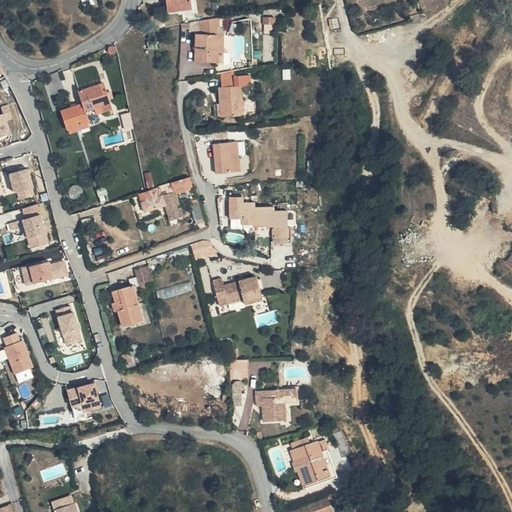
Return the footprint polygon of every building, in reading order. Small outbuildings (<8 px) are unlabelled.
[(165,0),(166,7),(178,6),(178,11),(191,10),(190,0),(165,0)] [(275,26),(274,22),(274,18),(263,19),(263,27),(275,26)] [(216,29),(215,20),(195,23),(197,32),(216,29)] [(285,33),(283,22),(274,22),(275,26),(275,34),(285,33)] [(185,25),(177,26),(179,33),(186,32),(185,25)] [(216,29),(197,32),(198,37),(211,38),(217,36),(216,29)] [(211,38),(198,37),(194,37),(191,64),(216,65),(217,56),(220,56),(222,39),(211,38)] [(231,72),(219,74),(219,88),(214,88),(215,118),(237,117),(237,87),(247,87),(248,76),(231,77),(231,72)] [(85,106),(87,114),(95,112),(97,117),(114,112),(107,87),(82,94),(85,106)] [(7,105),(0,107),(0,109),(1,114),(0,114),(0,135),(7,133),(4,122),(12,119),(7,105)] [(69,131),(79,129),(88,126),(90,125),(87,114),(85,106),(73,109),(61,112),(67,132),(69,131)] [(126,112),(118,114),(122,129),(130,128),(126,112)] [(69,135),(80,132),(89,129),(88,126),(79,129),(69,131),(69,135)] [(213,132),(214,142),(229,140),(228,130),(213,132)] [(213,174),(237,173),(235,141),(211,143),(213,174)] [(32,189),(27,170),(8,175),(13,194),(16,193),(18,200),(32,196),(30,190),(32,189)] [(145,172),(148,185),(155,184),(152,171),(145,172)] [(158,187),(141,192),(143,202),(140,203),(142,211),(163,206),(167,222),(180,218),(174,195),(193,190),(189,180),(171,184),(173,193),(161,196),(158,187)] [(281,238),(300,237),(300,227),(296,227),(295,210),(282,210),(282,206),(263,206),(263,202),(251,202),(251,197),(237,197),(238,219),(251,219),(251,224),(262,224),(262,228),(282,228),(281,238)] [(188,202),(190,209),(197,207),(194,200),(188,202)] [(197,207),(190,209),(195,224),(196,223),(202,222),(197,207)] [(105,210),(91,213),(92,220),(107,218),(105,210)] [(46,243),(38,214),(24,218),(26,228),(23,229),(28,248),(46,243)] [(214,245),(195,249),(197,259),(216,255),(214,245)] [(187,247),(173,251),(175,260),(189,256),(187,247)] [(46,262),(28,267),(32,282),(50,278),(46,262)] [(16,282),(24,282),(23,266),(16,266),(16,282)] [(150,283),(147,269),(133,272),(136,286),(150,283)] [(226,298),(228,307),(245,303),(246,307),(263,303),(256,278),(224,286),(223,279),(212,281),(217,300),(226,298)] [(161,300),(193,288),(190,279),(158,291),(161,300)] [(144,327),(132,286),(111,292),(123,333),(144,327)] [(219,309),(228,307),(226,298),(217,300),(219,309)] [(68,307),(54,312),(66,346),(82,341),(72,314),(71,314),(68,307)] [(21,340),(4,347),(13,370),(30,364),(21,340)] [(140,355),(142,355),(146,352),(149,347),(146,342),(143,340),(137,340),(134,343),(133,348),(135,352),(140,355)] [(202,359),(203,381),(226,380),(225,358),(202,359)] [(94,383),(66,389),(73,417),(100,410),(94,383)] [(248,383),(240,384),(236,388),(236,409),(246,409),(246,396),(249,390),(248,383)] [(303,403),(303,388),(261,389),(262,406),(268,405),(269,420),(291,419),(290,404),(303,403)] [(291,441),(295,454),(299,453),(300,458),(297,458),(302,476),(333,467),(325,442),(319,444),(316,434),(291,441)] [(304,511),(330,502),(325,487),(288,499),(292,511),(304,511)] [(60,511),(68,509),(69,511),(76,511),(77,511),(72,499),(53,508),(54,511),(60,511)]
